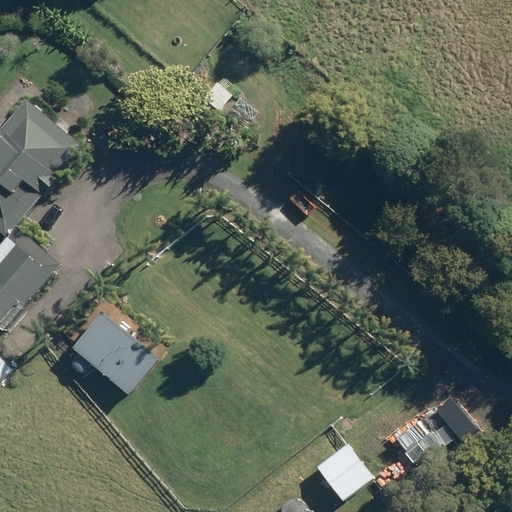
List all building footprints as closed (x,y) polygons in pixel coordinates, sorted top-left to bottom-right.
[(236,97),(221,82),(205,98),(221,113),(236,97)] [(0,227),(11,237),(93,144),(40,97),(9,132),(0,123),(0,227)] [(0,256),(0,318),(13,330),(67,271),(23,231),(0,256)] [(81,327),(68,316),(59,327),(81,346),(77,350),(130,395),(170,348),(108,295),(81,327)] [(0,381),(17,368),(0,346),(0,381)] [(0,393),(0,416),(11,407),(0,393)] [(326,463),(349,498),(382,476),(358,441),(326,463)]
